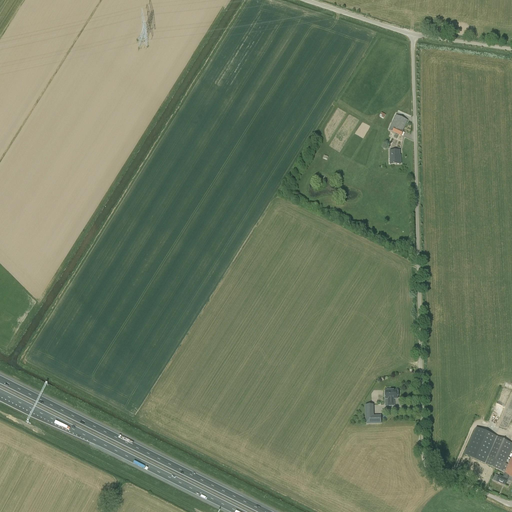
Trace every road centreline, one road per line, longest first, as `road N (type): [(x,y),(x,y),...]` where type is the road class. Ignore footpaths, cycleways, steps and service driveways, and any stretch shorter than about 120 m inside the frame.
road 1 (unclassified): [(511,504),(425,465),(412,33)]
road 2 (track): [(226,0),(40,301)]
road 3 (motorway): [(253,506),(223,478),(133,427),(0,303)]
road 4 (motorway): [(253,506),(0,379)]
road 5 (motorway): [(0,393),(126,456)]
road 6 (motorway): [(0,408),(98,454),(126,456)]
road 7 (motorway): [(126,456),(237,511)]
